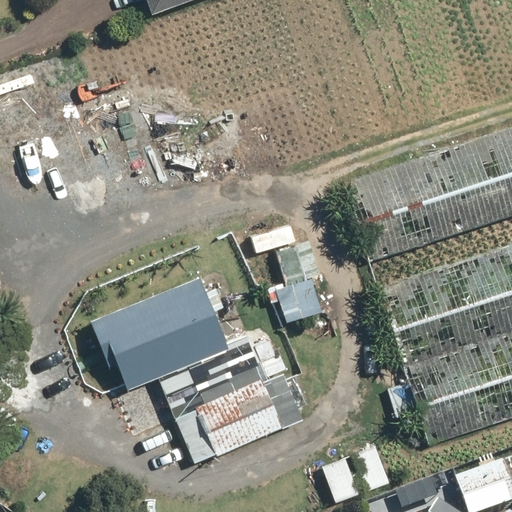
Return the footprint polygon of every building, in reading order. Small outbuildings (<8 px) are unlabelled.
[(135,0),(142,16),(187,0),(135,0)] [(511,126),(336,184),(362,263),(511,213),(511,126)] [(284,211),(243,221),(251,253),(292,243),(284,211)] [(306,241),(269,254),(284,298),(302,292),(299,283),(318,277),(306,241)] [(511,245),(373,290),(423,445),(511,416),(511,245)] [(193,279),(82,324),(91,347),(101,370),(109,367),(119,392),(152,378),(170,421),(188,464),(209,456),(209,457),(275,430),(254,380),(257,379),(240,337),(218,346),(205,314),(218,309),(210,289),(199,294),(193,279)] [(317,397),(335,358),(320,351),(301,390),(317,397)] [(369,448),(346,457),(360,494),(383,485),(369,448)] [(339,458),(316,466),(330,505),(353,496),(339,458)] [(457,474),(470,511),(475,511),(511,499),(511,481),(504,458),(457,474)] [(408,482),(416,500),(453,486),(445,467),(408,482)] [(211,494),(216,509),(253,497),(248,482),(211,494)] [(463,511),(438,495),(426,511),(398,511),(397,511),(396,511),(463,511)]
